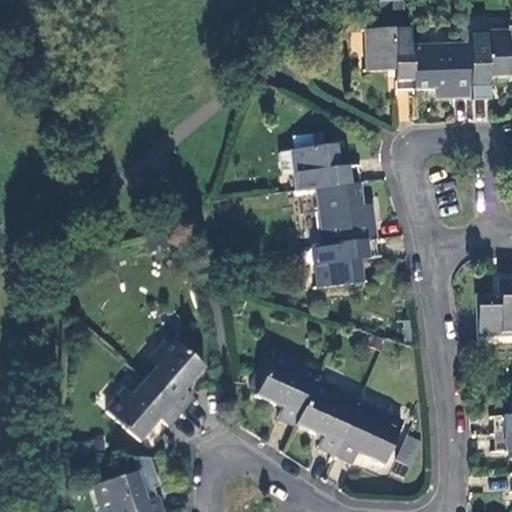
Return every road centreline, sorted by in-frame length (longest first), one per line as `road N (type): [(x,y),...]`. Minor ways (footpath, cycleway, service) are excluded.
road 1 (residential): [(502,245),(486,137),(428,135),(406,148),(419,255)]
road 2 (residential): [(444,511),(448,472),(419,255)]
road 3 (residential): [(209,511),(211,459),(237,444),(310,495)]
